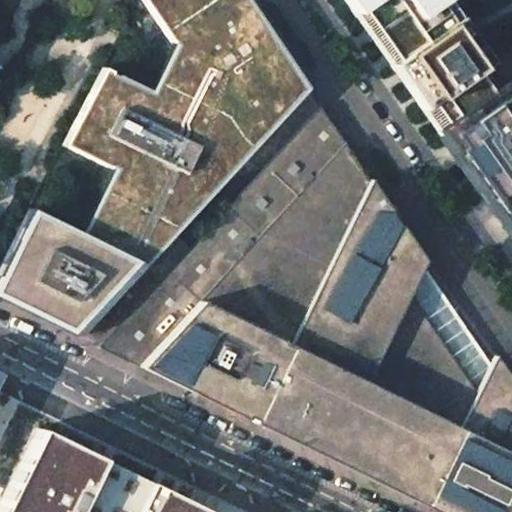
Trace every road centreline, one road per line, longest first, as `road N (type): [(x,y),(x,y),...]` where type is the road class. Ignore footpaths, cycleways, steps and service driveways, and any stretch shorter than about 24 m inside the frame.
road 1 (residential): [(284,0),(511,322)]
road 2 (unclassified): [(338,511),(0,341)]
